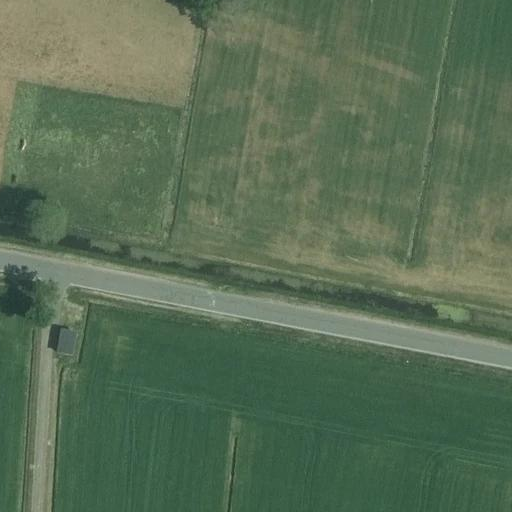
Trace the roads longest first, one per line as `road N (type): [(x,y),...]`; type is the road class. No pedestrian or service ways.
road 1 (unclassified): [(511,358),(0,259)]
road 2 (unknown): [(44,511),(60,271)]
